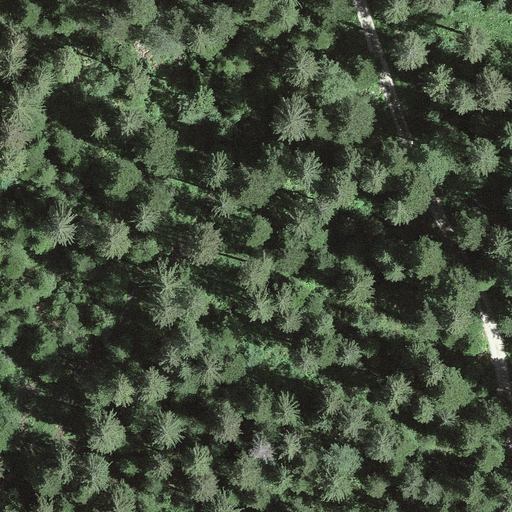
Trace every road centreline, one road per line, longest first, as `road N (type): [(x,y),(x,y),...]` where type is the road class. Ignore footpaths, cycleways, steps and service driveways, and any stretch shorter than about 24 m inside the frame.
road 1 (track): [(511,413),(495,336),(397,118),(356,0)]
road 2 (track): [(0,484),(127,311),(198,169)]
